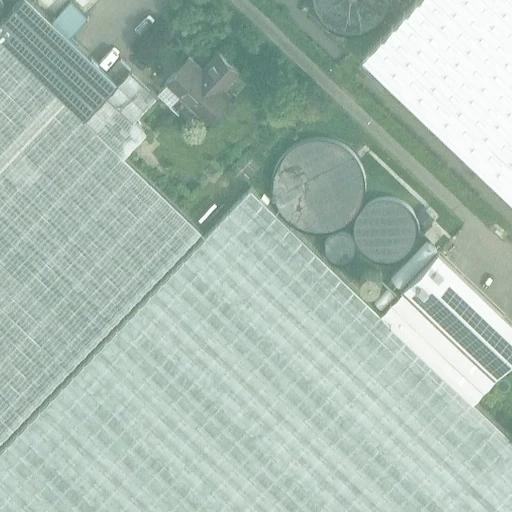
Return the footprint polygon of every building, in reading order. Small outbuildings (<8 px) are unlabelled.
[(31,0),(19,0),(0,20),(0,36),(85,117),(131,69),(121,59),(108,73),(70,37),(88,18),(71,3),(53,21),(42,10),(31,0)] [(511,0),(416,0),(363,57),(511,199),(511,0)] [(131,69),(85,117),(0,36),(0,439),(201,229),(123,155),(145,132),(134,120),(158,95),(131,69)] [(238,71),(219,52),(205,66),(205,70),(199,70),(199,66),(189,56),(166,80),(208,120),(231,96),(222,88),(238,71)] [(362,179),(362,178),(361,171),(358,163),(354,155),(351,151),(344,145),(338,142),(330,139),(323,138),(316,138),(310,140),(301,143),(295,148),(289,154),(285,161),(282,169),(281,177),(282,185),(284,193),(287,200),(292,206),(298,211),(304,215),(312,218),(320,219),(330,217),(336,215),(343,212),(349,207),(354,201),(359,193),(361,186),(362,179)] [(381,312),(251,188),(0,449),(0,511),(511,511),(511,438),(473,401),(381,312)] [(418,229),(417,223),(415,217),(413,212),(409,208),(404,204),(400,202),(395,200),(388,199),(382,200),(377,202),(371,205),(367,208),(363,213),(360,219),(359,224),(359,230),(359,235),(362,242),(364,246),(368,250),(372,253),(378,257),(384,258),(390,258),(394,258),(400,256),(405,253),(409,250),(413,245),(416,240),(417,234),(418,229)] [(435,218),(425,208),(417,217),(426,226),(435,218)] [(432,225),(425,232),(434,242),(441,234),(432,225)] [(473,401),(511,359),(511,321),(439,251),(381,312),(473,401)]
